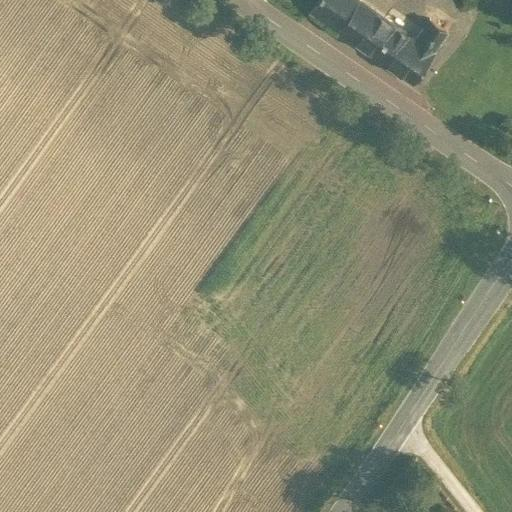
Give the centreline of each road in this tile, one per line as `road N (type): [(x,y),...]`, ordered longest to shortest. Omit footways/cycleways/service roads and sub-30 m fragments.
road 1 (secondary): [(241,0),(511,193)]
road 2 (secondary): [(511,256),(340,511)]
